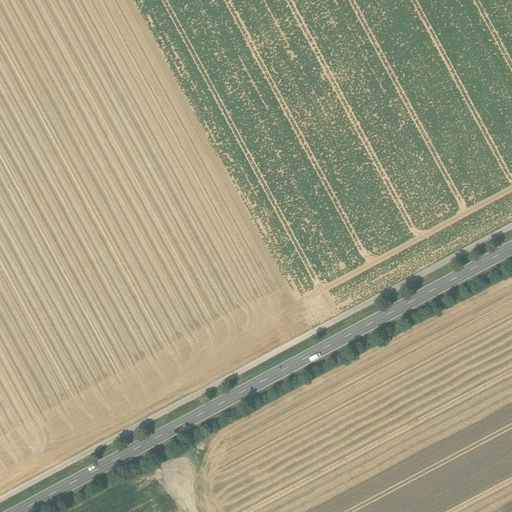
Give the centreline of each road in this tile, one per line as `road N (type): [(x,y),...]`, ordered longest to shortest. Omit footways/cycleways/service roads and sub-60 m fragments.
road 1 (track): [(511,225),(0,496)]
road 2 (secondary): [(18,511),(511,248)]
